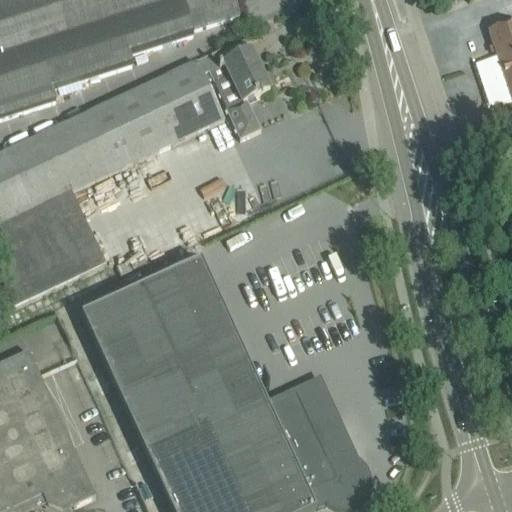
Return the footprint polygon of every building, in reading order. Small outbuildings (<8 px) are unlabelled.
[(52,94),(132,69),(129,59),(193,39),(191,34),(239,19),(233,0),(0,0),(0,122),(55,105),(52,94)] [(511,103),(511,24),(488,33),(511,103)] [(0,276),(13,312),(88,277),(106,269),(106,268),(79,280),(45,209),(224,124),(202,78),(208,75),(226,113),(225,114),(239,143),(260,134),(255,122),(253,123),(245,106),(269,94),(251,54),(228,65),(222,53),(0,157),(0,276)] [(340,457),(331,459),(326,462),(296,396),(267,409),(201,265),(81,320),(169,511),(321,511),(325,507),(329,510),(333,511),(332,511),(352,511),(359,508),(366,502),(370,494),(371,484),(369,475),(365,467),(358,461),(349,458),(340,457)] [(40,383),(28,355),(0,368),(0,511),(11,511),(58,491),(70,502),(74,510),(95,501),(40,383)] [(50,390),(84,381),(80,365),(46,374),(50,390)]
